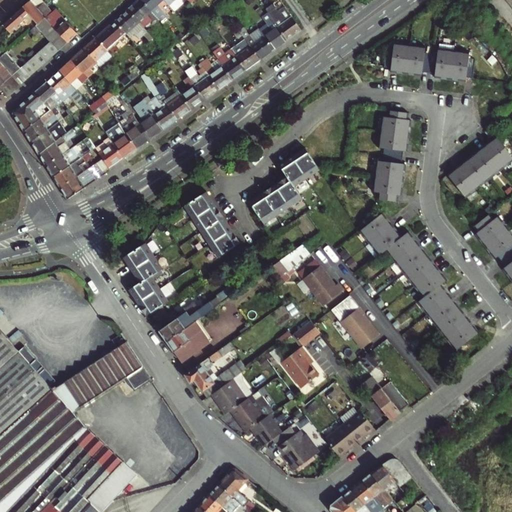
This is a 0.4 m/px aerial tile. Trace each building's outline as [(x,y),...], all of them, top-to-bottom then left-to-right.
[(30,0),(4,24),(11,33),(25,20),(23,17),(29,13),(38,23),(46,17),(39,9),(30,0)] [(142,0),(139,0),(129,9),(140,22),(149,15),(156,23),(160,19),(142,0)] [(142,0),(160,19),(163,22),(167,18),(157,7),(164,0),(142,0)] [(240,0),(237,0),(225,10),(229,16),(244,5),(240,0)] [(45,3),(39,9),(46,17),(69,42),(79,33),(57,8),(53,12),(45,3)] [(140,22),(129,9),(116,21),(127,34),(129,36),(134,32),(139,38),(147,30),(140,22)] [(272,16),(268,10),(262,15),(266,21),(271,18),(274,23),(276,21),(272,16)] [(279,24),(289,39),(303,29),(292,14),(286,19),(280,10),(272,16),(276,21),(279,24)] [(69,42),(46,17),(38,23),(36,25),(51,41),(60,50),(69,42)] [(98,37),(109,50),(112,48),(119,57),(121,55),(118,52),(121,49),(117,44),(127,34),(116,21),(98,37)] [(265,34),(275,49),(289,39),(279,24),(265,34)] [(239,40),(244,36),(238,27),(232,31),(239,40)] [(251,35),(246,39),(249,42),(261,59),(275,49),(265,34),(255,41),(251,35)] [(85,48),(97,61),(109,50),(98,37),(85,48)] [(60,50),(51,41),(46,46),(54,55),(60,50)] [(249,42),(235,52),(247,68),(261,59),(249,42)] [(383,63),(388,63),(388,66),(419,70),(420,67),(433,69),(432,71),(464,75),(464,73),(470,73),(472,56),(466,55),(467,50),(436,47),(435,52),(422,50),(422,45),(391,42),(391,47),(385,46),(383,63)] [(46,46),(40,51),(49,60),(54,55),(46,46)] [(84,73),(97,61),(85,48),(72,60),(84,73)] [(247,68),(235,52),(233,50),(226,55),(222,49),(215,54),(216,55),(220,60),(233,79),(247,68)] [(40,51),(35,56),(43,65),(49,60),(40,51)] [(178,59),(172,51),(166,56),(172,63),(178,59)] [(197,57),(206,68),(207,70),(213,65),(203,52),(197,57)] [(220,88),(233,79),(220,60),(216,55),(214,57),(217,62),(213,65),(207,70),(220,88)] [(35,56),(29,61),(38,70),(43,65),(35,56)] [(13,75),(0,60),(0,86),(8,79),(13,75)] [(72,60),(60,70),(76,88),(83,81),(84,82),(89,78),(84,73),(72,60)] [(29,61),(24,66),(32,75),(38,70),(29,61)] [(192,80),(205,98),(220,88),(207,70),(206,68),(197,75),(190,65),(185,69),(189,75),(190,74),(191,76),(188,78),(190,81),(192,80)] [(24,66),(18,71),(26,80),(32,75),(24,66)] [(60,70),(48,82),(59,95),(66,90),(70,95),(73,93),(82,103),(86,99),(76,88),(60,70)] [(26,80),(18,71),(13,75),(21,84),(26,80)] [(13,75),(8,79),(16,88),(21,84),(13,75)] [(188,88),(182,93),(193,107),(205,98),(192,80),(190,81),(188,78),(184,81),(188,88)] [(16,88),(8,79),(0,86),(0,87),(8,96),(16,88)] [(114,89),(118,85),(113,79),(109,83),(114,89)] [(59,95),(48,82),(36,91),(51,109),(63,99),(59,95)] [(162,82),(156,87),(165,99),(167,98),(164,94),(168,90),(162,82)] [(134,101),(141,96),(132,83),(125,88),(134,101)] [(165,99),(168,103),(182,93),(179,89),(167,98),(165,99)] [(36,91),(15,110),(14,115),(25,132),(40,118),(32,108),(36,105),(42,112),(46,109),(49,111),(51,109),(36,91)] [(182,93),(168,103),(178,118),(185,113),(193,107),(182,93)] [(25,132),(33,143),(60,120),(55,113),(66,104),(63,99),(51,109),(49,111),(40,118),(25,132)] [(96,111),(105,103),(101,99),(93,107),(96,111)] [(164,128),(178,118),(168,103),(154,113),(164,128)] [(388,115),(383,115),(380,146),(384,147),(383,160),(379,159),(376,191),(380,191),(379,198),(397,200),(398,193),(400,194),(403,162),(401,162),(402,149),(405,149),(408,118),(405,117),(406,112),(388,110),(388,115)] [(81,126),(85,131),(98,120),(93,113),(83,123),(84,124),(81,126)] [(154,113),(140,123),(150,137),(164,128),(154,113)] [(98,120),(108,134),(110,132),(108,129),(110,127),(103,117),(98,120)] [(60,120),(33,143),(40,154),(63,138),(59,132),(66,128),(60,120)] [(137,147),(150,137),(140,123),(127,132),(137,147)] [(63,138),(40,154),(47,165),(70,149),(67,144),(72,141),(76,138),(72,132),(63,138)] [(114,142),(124,156),(137,147),(127,132),(114,142)] [(451,166),(452,168),(447,171),(463,192),(511,154),(495,133),(490,137),(489,136),(475,147),(476,148),(466,156),(465,155),(451,166)] [(109,166),(124,156),(114,142),(109,136),(96,146),(96,147),(104,157),(109,166)] [(70,149),(47,165),(54,177),(71,165),(81,158),(78,153),(91,144),(86,138),(75,145),(70,149)] [(67,144),(70,149),(75,145),(72,141),(67,144)] [(308,150),(282,167),(290,179),(251,204),(267,227),(306,202),(297,189),(323,172),(308,150)] [(54,177),(61,187),(78,176),(71,165),(54,177)] [(78,176),(61,187),(69,199),(94,180),(86,170),(78,176)] [(244,242),(209,191),(187,205),(221,258),(244,242)] [(406,236),(402,231),(404,229),(393,216),(391,217),(387,212),(367,228),(386,252),(391,248),(428,295),(423,299),(461,347),(481,331),(477,326),(479,325),(468,311),(466,312),(458,302),(460,301),(448,287),(447,288),(443,283),(448,279),(445,274),(446,273),(435,259),(434,260),(426,250),(427,249),(416,235),(415,236),(411,232),(406,236)] [(477,229),(496,253),(498,252),(506,262),(504,263),(511,272),(511,234),(496,214),(492,216),(489,212),(475,223),(478,227),(477,229)] [(171,302),(153,276),(165,268),(147,242),(124,258),(142,283),(130,291),(148,317),(159,309),(171,302)] [(305,244),(282,260),(291,273),(313,256),(305,244)] [(308,268),(313,274),(325,265),(320,259),(308,268)] [(272,268),(281,281),(291,273),(282,260),(272,268)] [(313,274),(307,279),(328,305),(348,290),(342,283),(340,285),(325,265),(313,274)] [(336,308),(365,348),(383,334),(367,313),(368,312),(354,294),(336,308)] [(197,305),(174,321),(169,315),(165,317),(156,324),(168,341),(192,324),(196,321),(222,303),(218,297),(201,309),(197,305)] [(317,320),(298,328),(304,343),(323,336),(317,320)] [(204,333),(196,321),(192,324),(200,335),(204,333)] [(168,341),(176,352),(200,335),(192,324),(168,341)] [(100,511),(88,500),(123,462),(92,432),(73,412),(77,409),(78,409),(83,406),(82,406),(127,377),(136,391),(153,380),(139,357),(128,341),(53,389),(52,388),(56,385),(54,381),(56,379),(45,367),(39,372),(8,336),(9,336),(0,325),(0,511),(100,511)] [(208,338),(204,333),(200,335),(203,340),(179,357),(180,358),(180,359),(204,342),(208,339),(208,338)] [(200,335),(176,352),(179,357),(203,340),(200,335)] [(223,349),(211,357),(215,363),(227,355),(223,349)] [(363,360),(371,355),(367,350),(360,355),(363,360)] [(324,379),(316,369),(312,363),(315,361),(307,351),(287,366),(306,392),(324,379)] [(371,355),(363,360),(372,370),(379,365),(371,355)] [(220,389),(202,363),(186,374),(185,375),(191,383),(195,380),(207,398),(212,395),(220,389)] [(226,385),(235,379),(236,378),(232,372),(221,379),(226,385)] [(372,377),(363,384),(392,420),(392,421),(402,413),(401,412),(410,404),(392,381),(382,388),(378,381),(372,377)] [(249,399),(235,379),(226,385),(220,389),(212,395),(226,415),(231,411),(249,399)] [(260,392),(249,399),(231,411),(246,433),(252,429),(266,419),(271,416),(275,413),(260,392)] [(339,419),(344,425),(362,411),(357,405),(339,419)] [(362,411),(344,425),(360,445),(367,440),(365,438),(371,433),(370,432),(375,428),(362,411)] [(283,433),(271,416),(266,419),(252,429),(264,446),(275,439),(283,433)] [(326,438),(339,456),(346,451),(347,452),(352,447),(354,450),(360,445),(344,425),(326,438)] [(275,439),(285,454),(287,451),(282,444),(299,432),(294,426),(283,433),(275,439)] [(285,454),(297,471),(323,452),(310,434),(307,436),(304,431),(300,434),(299,432),(282,444),(287,451),(285,454)] [(339,456),(342,460),(349,454),(347,452),(346,451),(339,456)] [(397,481),(384,464),(373,473),(386,490),(397,481)] [(239,500),(254,484),(237,469),(233,469),(220,484),(239,500)] [(386,490),(373,473),(363,481),(385,508),(394,500),(386,490)] [(363,481),(353,489),(365,504),(370,501),(378,511),(379,511),(385,508),(363,481)] [(220,484),(210,494),(229,511),(239,511),(238,511),(243,505),(239,500),(220,484)] [(371,511),(365,504),(353,489),(343,496),(355,511),(360,509),(362,511),(371,511)] [(229,511),(210,494),(200,505),(208,511),(229,511)] [(331,509),(333,511),(355,511),(343,496),(333,505),(331,509)]
